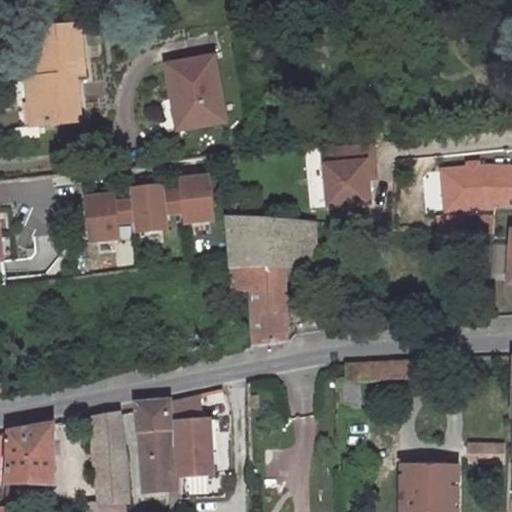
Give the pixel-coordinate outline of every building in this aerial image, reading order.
[(78,26),(34,30),(40,87),(33,87),(37,125),(79,121),(75,77),(84,76),(78,26)] [(214,58),(168,66),(173,99),(180,98),(185,128),(226,122),(214,58)] [(373,162),(371,143),(323,147),(329,206),(369,202),(367,177),(365,163),(373,162)] [(365,163),(367,177),(374,177),(373,162),(365,163)] [(511,207),(511,167),(484,166),(441,170),(445,210),(487,207),(511,207)] [(207,179),(176,182),(181,226),(212,222),(211,208),(225,207),(222,183),(208,185),(207,179)] [(0,264),(9,263),(0,186),(0,264)] [(162,187),(128,191),(132,237),(164,234),(163,218),(178,217),(176,192),(162,193),(162,187)] [(113,198),(82,200),(86,246),(117,244),(115,227),(129,225),(127,202),(113,203),(113,198)] [(285,221),(228,217),(233,291),(250,290),(254,347),(287,340),(286,267),(285,221)] [(315,267),(314,224),(314,223),(285,221),(286,267),(315,267)] [(417,360),(347,363),(348,379),(417,377),(417,360)] [(351,388),(347,407),(360,410),(364,391),(351,388)] [(208,394),(198,395),(199,421),(209,420),(208,394)] [(214,476),(211,433),(219,432),(218,420),(209,420),(199,421),(198,395),(170,402),(171,448),(180,448),(181,478),(214,476)] [(170,402),(137,404),(137,410),(144,492),(181,491),(181,478),(180,448),(171,448),(170,402)] [(121,412),(95,417),(95,451),(126,449),(121,412)] [(314,417),(293,419),(294,440),(316,438),(314,417)] [(54,425),(10,432),(8,485),(56,485),(54,425)] [(471,445),(471,461),(502,462),(502,445),(471,445)] [(126,449),(95,451),(101,505),(126,504),(128,504),(126,449)] [(456,511),(457,466),(402,466),(401,511),(456,511)] [(189,495),(214,491),(212,478),(187,481),(189,495)]
